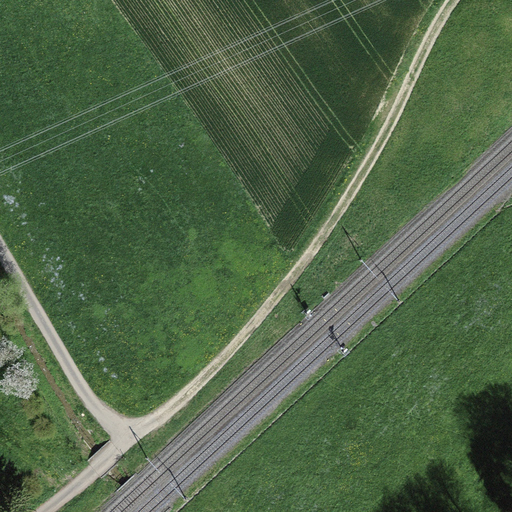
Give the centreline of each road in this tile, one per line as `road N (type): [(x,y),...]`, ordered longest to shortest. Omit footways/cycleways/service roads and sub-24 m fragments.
road 1 (track): [(125,438),(164,412),(303,272),(392,128),(456,0)]
road 2 (track): [(0,256),(68,371),(125,438)]
